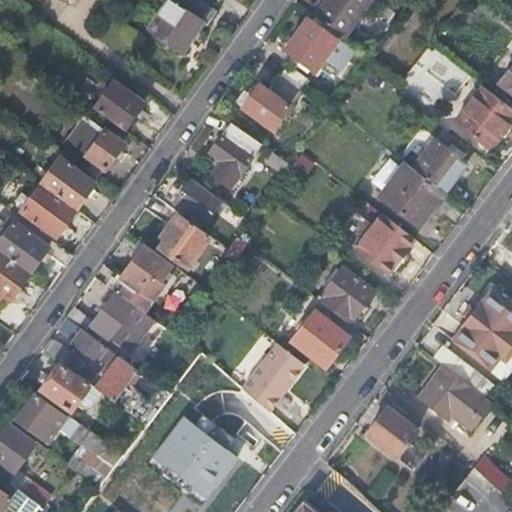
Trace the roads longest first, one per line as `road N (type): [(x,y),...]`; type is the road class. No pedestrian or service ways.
road 1 (residential): [(0,382),(277,0)]
road 2 (residential): [(259,511),(511,185)]
